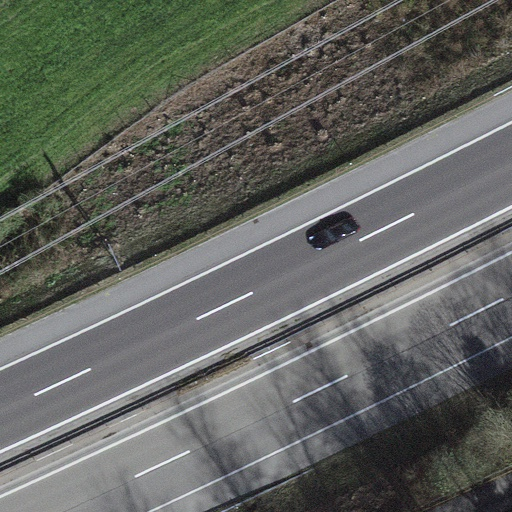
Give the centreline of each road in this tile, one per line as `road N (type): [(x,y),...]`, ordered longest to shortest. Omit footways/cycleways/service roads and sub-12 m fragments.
road 1 (motorway): [(511,165),(0,411)]
road 2 (motorway): [(66,511),(511,297)]
